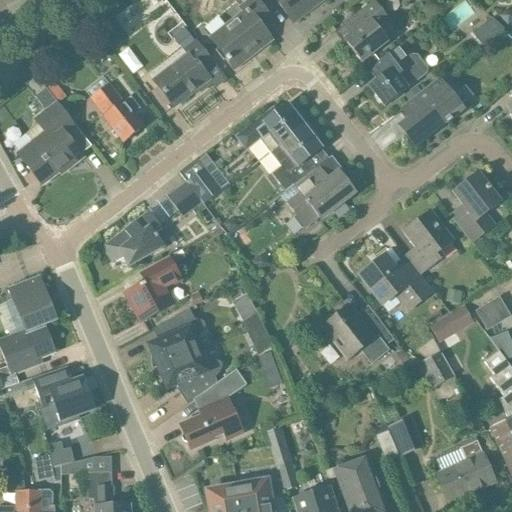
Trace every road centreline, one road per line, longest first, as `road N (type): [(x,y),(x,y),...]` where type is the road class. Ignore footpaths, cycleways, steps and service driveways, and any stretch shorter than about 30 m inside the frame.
road 1 (residential): [(56,247),(285,77),(310,83),(397,193)]
road 2 (residential): [(166,511),(56,247)]
road 3 (residential): [(397,193),(461,146),(490,151),(511,177)]
